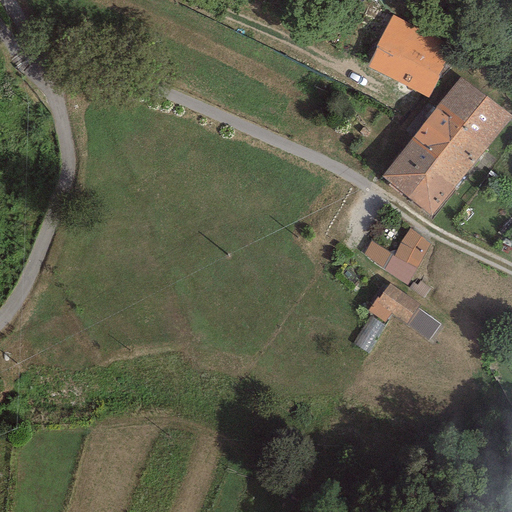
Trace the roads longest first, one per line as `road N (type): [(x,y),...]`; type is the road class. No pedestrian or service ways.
road 1 (unclassified): [(52,78),(98,75),(218,114),(305,154),(434,240),(511,272)]
road 2 (unclassified): [(0,324),(30,283),(58,208),(66,176),(56,105)]
